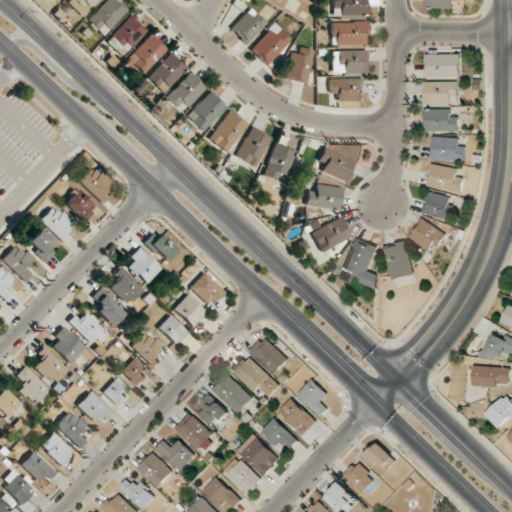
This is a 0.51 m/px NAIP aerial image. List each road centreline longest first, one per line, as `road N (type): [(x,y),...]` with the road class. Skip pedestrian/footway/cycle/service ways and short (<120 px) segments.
road 1 (secondary): [(511,489),(0,0)]
road 2 (secondary): [(0,42),(377,405)]
road 3 (tertiary): [(511,139),(499,223),(470,291),(377,405)]
road 4 (residential): [(60,511),(264,299)]
road 5 (residential): [(400,127),(323,125),(276,108),(155,0)]
road 6 (residential): [(0,350),(175,166)]
road 7 (secondary): [(377,405),(488,511)]
road 8 (residential): [(377,405),(274,511)]
road 9 (secondary): [(115,107),(81,92),(27,43),(7,49)]
road 10 (residential): [(400,0),(400,127)]
